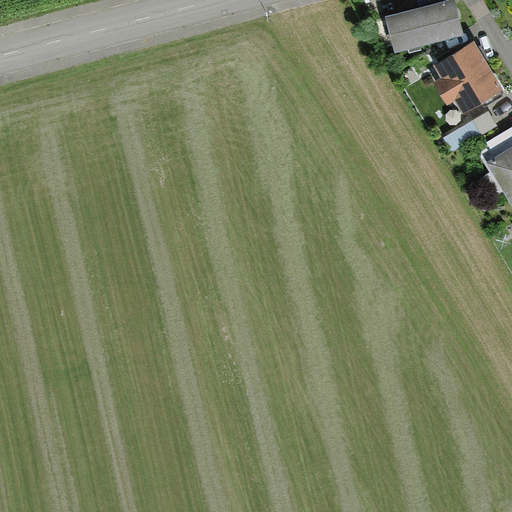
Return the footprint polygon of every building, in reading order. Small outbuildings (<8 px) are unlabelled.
[(463,36),(454,0),(449,0),(385,16),(394,53),(463,36)] [(462,114),(503,90),(474,41),(433,65),(441,78),(433,82),(447,105),(454,101),(462,114)] [(497,125),(489,111),(443,138),(451,153),(497,125)] [(511,127),(477,148),(486,163),(511,147),(511,127)] [(511,147),(486,163),(511,205),(511,147)]
